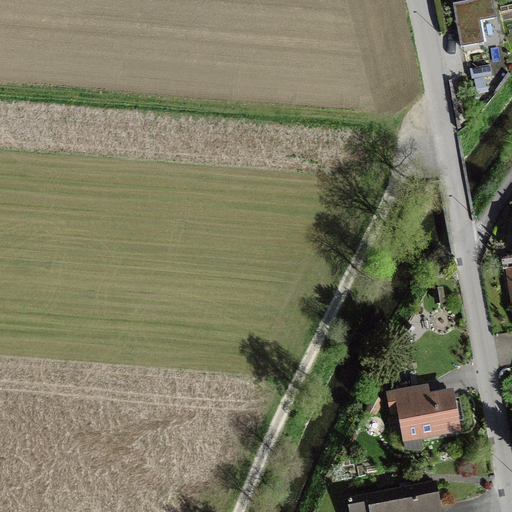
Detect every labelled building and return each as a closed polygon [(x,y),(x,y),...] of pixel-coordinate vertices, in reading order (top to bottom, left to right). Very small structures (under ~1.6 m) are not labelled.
[(467,0),(468,1),(453,4),(461,48),(487,42),(483,21),(497,19),(492,0),(467,0)] [(492,76),(490,65),(470,69),(472,80),(475,79),(478,94),(487,92),(484,77),(492,76)] [(444,287),(432,289),(435,305),(446,303),(444,287)] [(430,394),(428,385),(386,392),(390,414),(397,413),(403,444),(404,444),(405,451),(423,448),(422,440),(461,433),(453,389),(430,394)] [(364,409),(376,416),(384,401),(372,394),(364,409)] [(442,511),(437,482),(347,498),(349,511),(442,511)]
